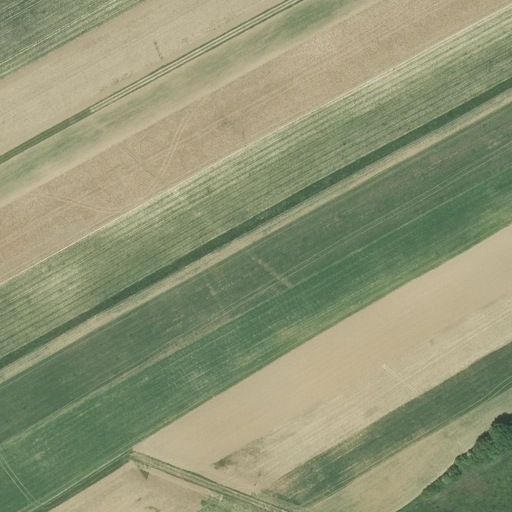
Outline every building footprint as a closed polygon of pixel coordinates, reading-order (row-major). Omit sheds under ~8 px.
[(21,110),(31,107),(28,96),(17,100),(21,110)] [(501,192),(511,187),(509,177),(497,181),(501,192)] [(415,234),(422,245),(433,237),(426,227),(415,234)] [(265,327),(256,330),(260,340),(269,337),(265,327)] [(91,415),(80,421),(86,432),(98,426),(91,415)] [(12,460),(17,472),(30,466),(24,455),(12,460)]
